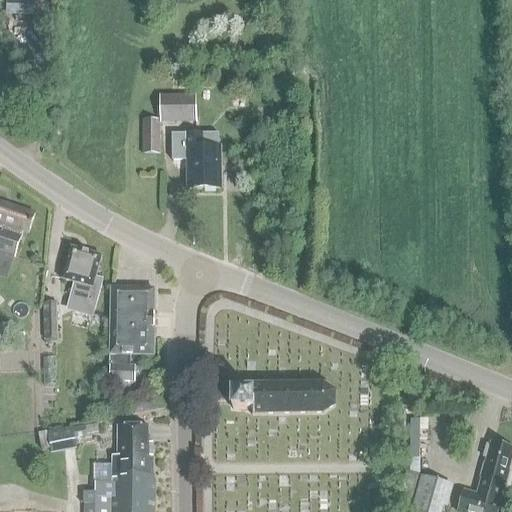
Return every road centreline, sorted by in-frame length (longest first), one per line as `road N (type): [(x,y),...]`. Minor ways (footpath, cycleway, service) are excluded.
road 1 (tertiary): [(511,394),(180,262)]
road 2 (tertiary): [(185,511),(180,262)]
road 3 (tertiary): [(180,262),(0,153)]
